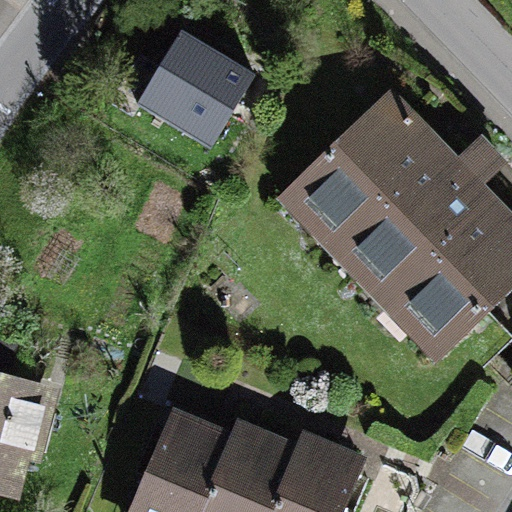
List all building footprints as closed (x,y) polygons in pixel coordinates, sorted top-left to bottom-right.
[(251,76),(182,35),(140,104),(209,146),(251,76)] [(511,235),(382,100),(295,183),(452,346),(511,288),(511,235)] [(46,396),(0,384),(0,483),(11,487),(21,447),(32,450),(46,396)] [(127,511),(198,511),(230,441),(170,415),(127,511)] [(199,511),(270,511),(296,453),(236,428),(230,441),(199,511)] [(270,511),(341,511),(362,464),(302,439),(270,511)]
